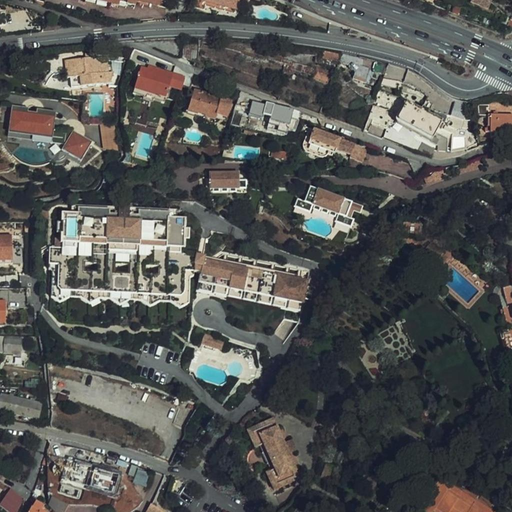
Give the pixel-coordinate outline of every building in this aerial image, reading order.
[(118,7),(86,0),(85,3),(107,9),(107,8),(117,10),(118,7)] [(86,0),(118,7),(126,9),(126,8),(133,9),(134,6),(142,8),(142,6),(151,8),(151,6),(160,8),(161,0),(86,0)] [(204,0),(203,6),(235,14),(239,0),(204,0)] [(492,0),(471,0),(469,6),(486,14),(492,0)] [(461,8),(453,6),(450,14),(458,17),(461,8)] [(367,37),(348,30),(348,39),(351,40),(353,41),(365,43),(367,37)] [(181,58),(196,64),(198,46),(183,44),(181,58)] [(332,61),(339,63),(342,56),(325,53),(322,59),(331,63),(332,61)] [(339,63),(338,64),(347,68),(347,69),(347,72),(349,73),(350,74),(353,74),(354,76),(354,79),(365,83),(369,71),(360,68),(364,59),(342,55),(342,56),(339,63)] [(107,57),(75,61),(77,77),(82,77),(84,87),(112,83),(114,72),(109,73),(107,57)] [(77,77),(75,61),(68,62),(70,79),(77,77)] [(295,63),(294,67),(297,67),(296,70),(315,76),(317,69),(295,63)] [(297,67),(294,67),(287,65),(282,76),(292,79),(296,70),(297,67)] [(397,82),(402,70),(397,68),(388,66),(383,81),(397,82)] [(317,67),(317,69),(315,76),(314,79),(327,84),(331,71),(317,67)] [(168,89),(181,93),(182,87),(185,80),(154,71),(153,73),(146,70),(140,68),(137,77),(135,84),(133,89),(156,96),(157,95),(165,97),(168,89)] [(77,77),(70,79),(71,88),(84,87),(82,77),(77,77)] [(185,80),(182,87),(190,90),(192,83),(185,80)] [(216,116),(226,119),(231,102),(212,97),(214,90),(209,88),(207,94),(194,91),(187,113),(194,115),(194,116),(204,118),(204,119),(214,122),(216,116)] [(163,104),(165,97),(157,95),(156,96),(133,89),(132,94),(163,104)] [(454,105),(436,99),(432,110),(447,115),(445,122),(447,123),(447,126),(462,130),(463,128),(469,127),(467,106),(455,103),(454,105)] [(294,112),(295,111),(266,103),(265,107),(252,103),(249,113),(270,118),(269,125),(278,127),(276,133),(287,136),(288,131),(295,133),(297,123),(294,122),(294,120),(293,119),(294,112)] [(411,127),(409,132),(435,146),(435,152),(445,152),(446,140),(436,134),(442,122),(406,103),(397,120),(411,127)] [(393,112),(378,106),(371,124),(386,130),(393,112)] [(26,110),(10,109),(8,137),(21,138),(21,135),(34,135),(33,142),(52,143),(54,111),(35,110),(34,114),(26,113),(26,110)] [(232,126),(240,128),(244,112),(236,109),(232,126)] [(490,127),(511,128),(511,116),(488,116),(488,127),(490,127)] [(395,125),(409,132),(411,127),(397,120),(395,125)] [(109,149),(108,140),(115,139),(114,126),(101,127),(103,150),(109,149)] [(350,158),(354,146),(314,130),(312,134),(308,147),(328,155),(330,156),(332,151),(335,153),(350,158)] [(74,131),(60,149),(78,162),(91,145),(74,131)] [(308,147),(312,134),(308,132),(303,146),(308,147)] [(452,136),(454,151),(469,148),(468,135),(452,136)] [(328,155),(308,147),(303,146),(303,149),(304,153),(306,156),(311,158),(316,159),(322,159),(328,155)] [(366,151),(354,146),(350,158),(362,163),(366,151)] [(389,174),(409,179),(412,167),(392,162),(389,174)] [(448,169),(441,170),(435,176),(430,181),(432,186),(450,180),(455,167),(448,169)] [(240,190),(240,180),(240,174),(212,173),(212,189),(240,190)] [(349,209),(351,203),(311,187),(304,203),(314,206),(311,214),(336,224),(338,217),(350,221),(354,211),(349,209)] [(314,206),(304,203),(297,200),(295,208),(311,214),(314,206)] [(363,208),(351,203),(349,209),(354,211),(361,214),(363,208)] [(125,213),(81,212),(81,216),(65,215),(64,224),(65,224),(65,241),(57,241),(57,250),(52,250),(51,266),(59,266),(58,293),(70,294),(81,294),(90,294),(101,295),(111,295),(121,296),(131,296),(141,297),(150,297),(160,297),(170,298),(181,298),(184,298),(185,289),(186,274),(197,275),(198,257),(186,256),(188,224),(172,222),(173,217),(137,214),(125,213)] [(354,223),(350,221),(338,217),(336,224),(351,230),(354,223)] [(10,237),(0,237),(0,265),(12,265),(10,237)] [(432,246),(419,261),(427,269),(441,254),(432,246)] [(307,281),(198,257),(197,275),(201,273),(197,292),(301,312),(307,281)] [(195,277),(197,275),(186,274),(185,289),(190,291),(190,279),(195,277)] [(190,303),(190,291),(185,289),(184,298),(181,298),(181,309),(190,303)] [(58,293),(51,293),(51,301),(58,305),(70,300),(70,294),(58,293)] [(81,294),(81,301),(90,306),(90,294),(81,294)] [(90,294),(90,306),(101,301),(101,295),(90,294)] [(121,296),(111,295),(111,301),(121,307),(121,296)] [(131,296),(121,296),(121,307),(130,302),(131,296)] [(141,303),(150,308),(150,297),(141,297),(141,303)] [(150,308),(160,303),(160,297),(150,297),(150,308)] [(170,303),(181,309),(181,298),(170,298),(170,303)] [(201,344),(208,346),(216,349),(222,351),(225,341),(205,334),(201,344)] [(21,339),(5,338),(3,354),(20,356),(21,339)] [(1,396),(0,400),(0,412),(38,421),(41,405),(1,396)] [(261,437),(277,429),(273,420),(248,431),(252,441),(261,437)] [(279,478),(297,471),(289,454),(284,445),(277,429),(261,437),(265,445),(276,470),(279,478)] [(256,449),(265,445),(261,437),(252,441),(256,449)] [(189,446),(184,443),(180,451),(185,453),(189,446)] [(284,445),(289,454),(294,452),(289,443),(284,445)] [(324,460),(317,478),(330,483),(337,465),(324,460)] [(271,483),(279,478),(276,470),(267,474),(271,483)] [(300,478),(297,471),(279,478),(271,483),(274,491),(300,478)] [(0,484),(0,488),(9,494),(10,491),(1,484),(0,484)] [(23,506),(24,502),(11,491),(10,491),(9,494),(0,506),(0,508),(5,511),(16,511),(21,507),(23,506)] [(44,511),(42,511),(44,507),(35,502),(30,511),(44,511)] [(52,502),(49,506),(53,511),(65,511),(66,511),(52,502)]
